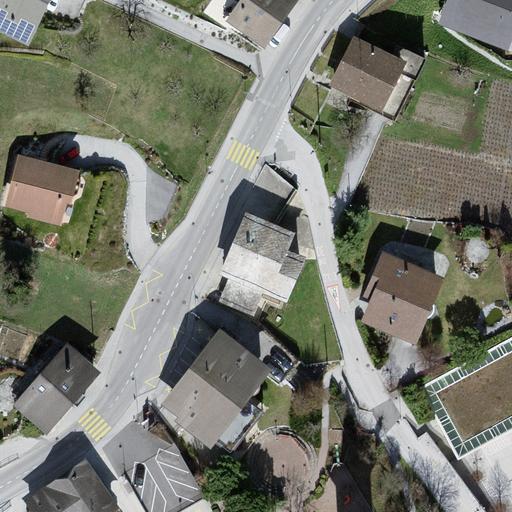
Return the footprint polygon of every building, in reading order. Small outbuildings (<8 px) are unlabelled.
[(0,0),(0,29),(27,43),(45,0),(0,0)] [(235,0),(224,19),(262,43),(278,16),(292,0),(235,0)] [(504,44),(511,23),(511,0),(443,0),(436,20),(504,44)] [(379,104),(403,54),(352,32),(327,82),(379,104)] [(78,164),(17,151),(3,203),(27,209),(27,215),(60,223),(64,199),(68,200),(78,164)] [(284,243),(293,225),(243,207),(217,269),(283,295),(302,249),(284,243)] [(413,339),(441,271),(380,246),(359,294),(366,297),(358,319),(413,339)] [(269,362),(217,321),(159,400),(175,412),(172,417),(207,444),(269,362)] [(511,423),(511,335),(421,385),(456,456),(511,423)] [(38,367),(12,403),(44,429),(68,395),(98,365),(65,337),(38,367)] [(104,511),(117,503),(83,453),(44,481),(23,497),(29,506),(21,511),(104,511)]
